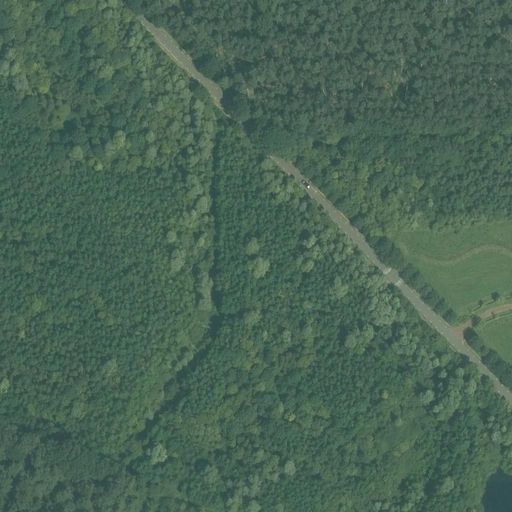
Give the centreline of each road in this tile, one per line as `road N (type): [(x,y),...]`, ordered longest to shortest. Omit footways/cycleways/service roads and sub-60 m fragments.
road 1 (unclassified): [(511,403),(124,0)]
road 2 (track): [(511,139),(309,147),(279,159)]
